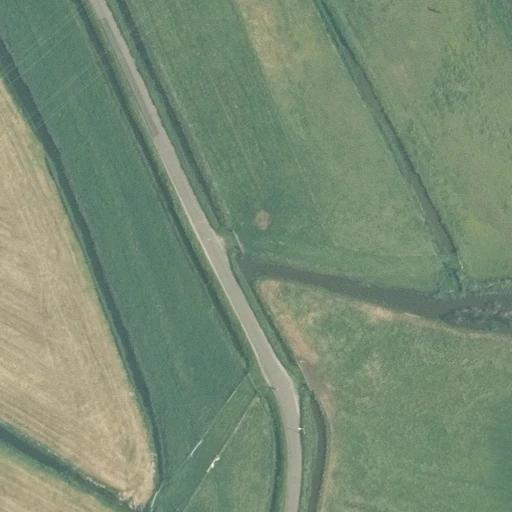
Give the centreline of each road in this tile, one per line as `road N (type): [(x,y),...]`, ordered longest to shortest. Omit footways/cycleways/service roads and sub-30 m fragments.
road 1 (unclassified): [(291,511),(296,466),(281,386),(101,0)]
road 2 (track): [(160,511),(267,365)]
